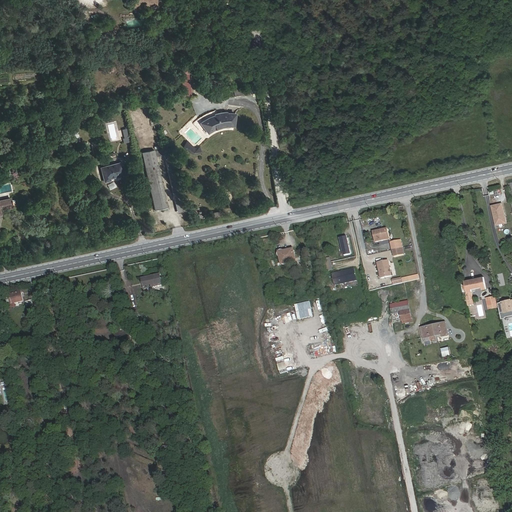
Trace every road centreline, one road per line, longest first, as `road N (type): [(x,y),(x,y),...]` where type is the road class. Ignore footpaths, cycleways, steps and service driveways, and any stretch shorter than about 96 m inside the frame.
road 1 (secondary): [(406,190),(0,279)]
road 2 (track): [(281,217),(253,0)]
road 3 (unclassified): [(406,190),(424,309),(399,336),(366,343)]
